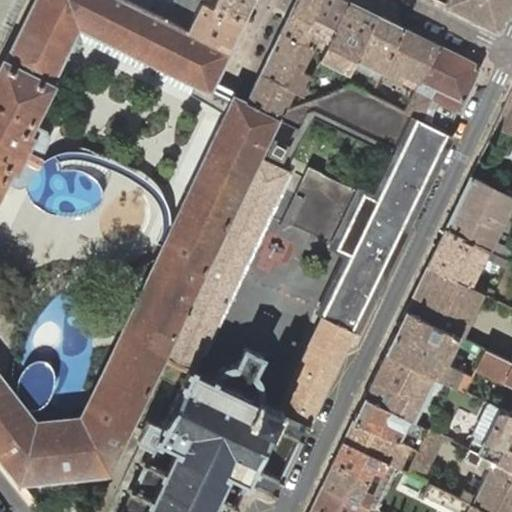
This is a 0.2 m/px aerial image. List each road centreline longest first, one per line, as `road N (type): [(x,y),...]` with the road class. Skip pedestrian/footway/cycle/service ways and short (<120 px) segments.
road 1 (residential): [(505,54),(284,511)]
road 2 (residential): [(505,54),(396,0)]
